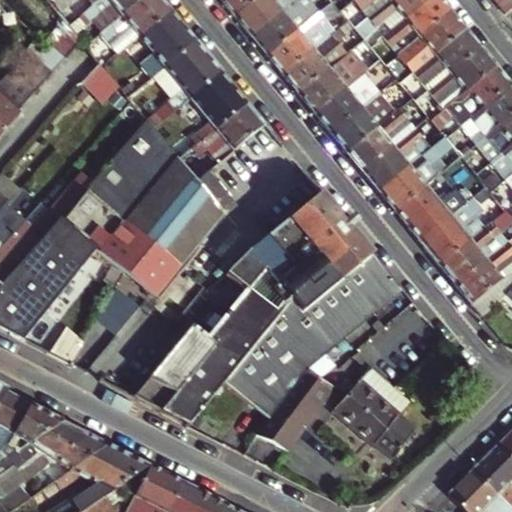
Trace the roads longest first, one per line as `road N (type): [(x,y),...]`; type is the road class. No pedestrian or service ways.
road 1 (residential): [(192,0),(511,389)]
road 2 (tertiary): [(0,358),(297,511)]
road 3 (unknown): [(112,416),(174,321),(258,226)]
road 4 (residential): [(395,511),(511,394)]
